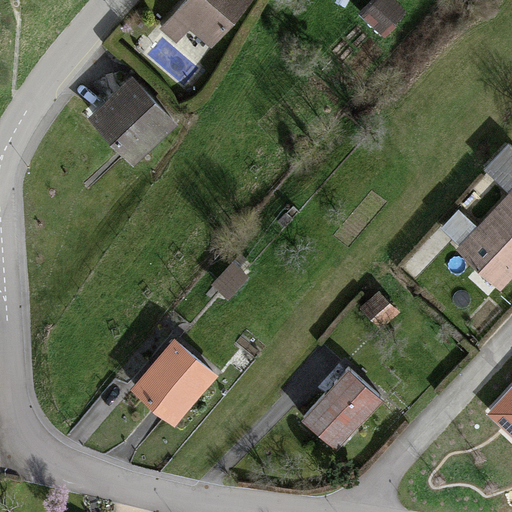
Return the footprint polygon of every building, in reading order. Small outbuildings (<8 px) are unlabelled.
[(185,0),(164,26),(199,55),(245,0),(185,0)] [(382,0),(372,0),(360,12),(382,37),(400,20),(382,0)] [(125,84),(88,119),(130,162),(167,127),(125,84)] [(511,192),(459,250),(499,287),(511,272),(511,192)] [(229,268),(214,285),(226,296),(241,279),(229,268)] [(167,344),(129,390),(170,424),(208,378),(167,344)] [(345,374),(303,420),(334,449),(377,403),(345,374)]
